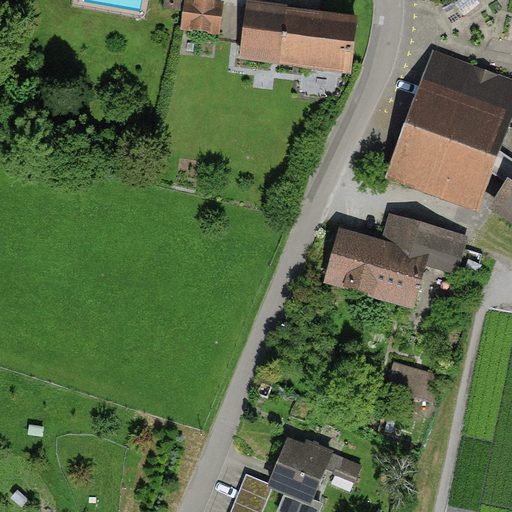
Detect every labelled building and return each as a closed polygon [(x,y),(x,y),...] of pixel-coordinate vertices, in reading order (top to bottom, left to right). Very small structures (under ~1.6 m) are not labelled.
[(220,35),(226,5),(200,0),(190,0),(186,29),(220,35)] [(452,26),(499,0),(457,0),(442,9),(452,26)] [(357,20),(244,3),(235,60),(348,77),(357,20)] [(511,126),(511,106),(427,75),(391,173),(483,206),(511,126)] [(511,191),(494,212),(511,226),(511,191)] [(470,239),(392,217),(385,242),(341,230),(325,284),(417,310),(427,274),(458,283),(470,239)] [(449,511),(511,511),(511,317),(490,313),(449,511)] [(391,392),(435,403),(442,374),(399,363),(391,392)] [(336,454),(290,436),(272,483),(317,501),(336,454)] [(362,465),(338,457),(333,472),(356,480),(362,465)]
